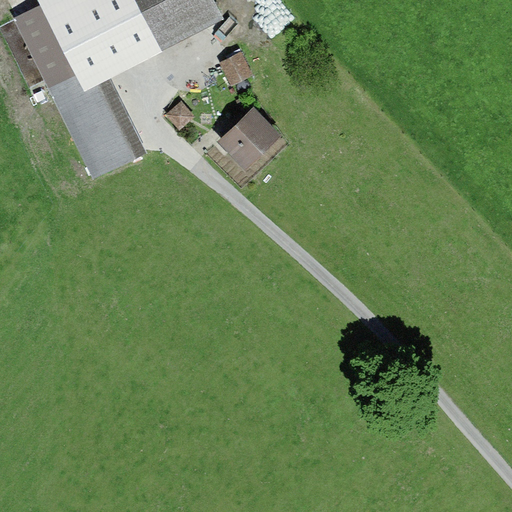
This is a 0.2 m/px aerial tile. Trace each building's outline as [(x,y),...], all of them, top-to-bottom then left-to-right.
[(227,19),(217,0),(53,0),(46,4),(75,62),(99,50),(143,29),(156,54),(227,19)] [(46,4),(17,18),(94,179),(148,153),(99,50),(75,62),(46,4)] [(232,86),(253,76),(241,52),(220,63),(232,86)] [(181,130),(196,116),(182,101),(167,115),(181,130)] [(248,171),(282,137),(254,108),(219,142),(248,171)]
